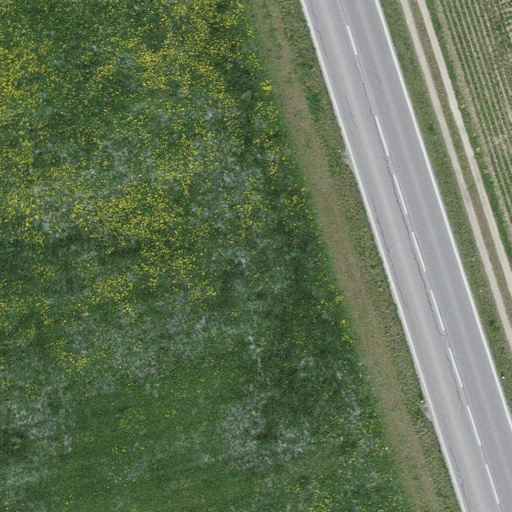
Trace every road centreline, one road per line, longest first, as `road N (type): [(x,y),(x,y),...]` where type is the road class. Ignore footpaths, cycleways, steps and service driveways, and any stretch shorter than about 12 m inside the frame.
road 1 (secondary): [(338,0),(500,511)]
road 2 (track): [(419,476),(256,0)]
road 3 (track): [(511,328),(407,0)]
